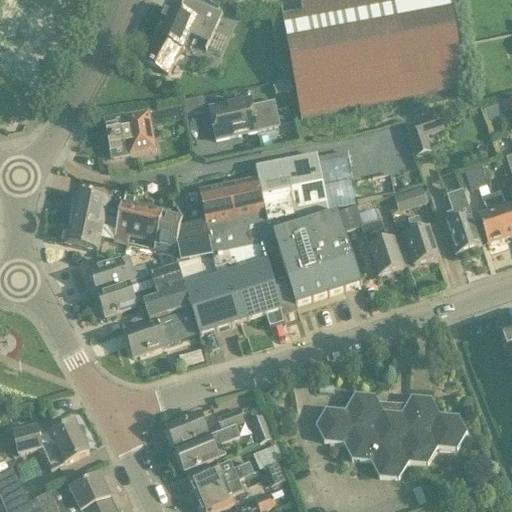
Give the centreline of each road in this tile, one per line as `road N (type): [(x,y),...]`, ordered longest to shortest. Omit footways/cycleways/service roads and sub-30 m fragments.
road 1 (residential): [(111,419),(511,289)]
road 2 (tertiary): [(24,194),(120,16)]
road 3 (tertiary): [(111,419),(21,273)]
